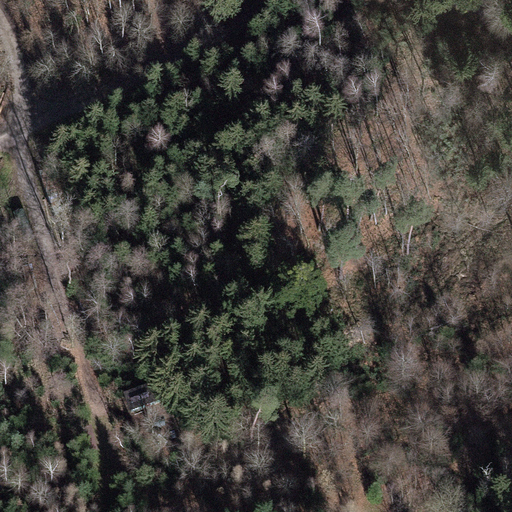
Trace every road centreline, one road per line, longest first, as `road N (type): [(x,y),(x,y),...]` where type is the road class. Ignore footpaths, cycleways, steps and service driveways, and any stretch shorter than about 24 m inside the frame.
road 1 (track): [(302,0),(31,129)]
road 2 (track): [(31,129),(30,87),(0,14)]
